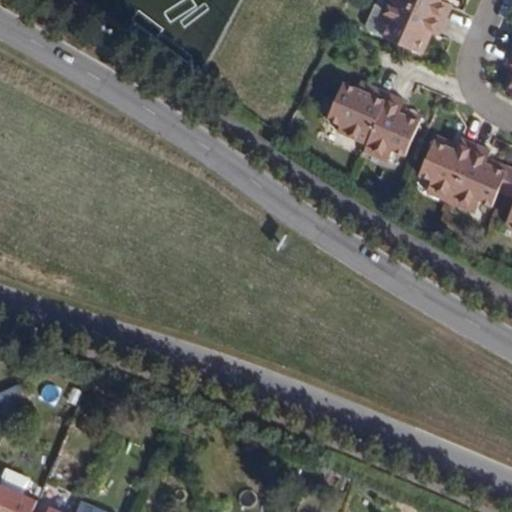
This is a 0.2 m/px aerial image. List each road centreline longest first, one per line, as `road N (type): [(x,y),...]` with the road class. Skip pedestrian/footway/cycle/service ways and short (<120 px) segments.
road 1 (primary): [(511,346),(337,245),(205,149),(0,29)]
road 2 (primary): [(0,297),(224,368),(511,488)]
